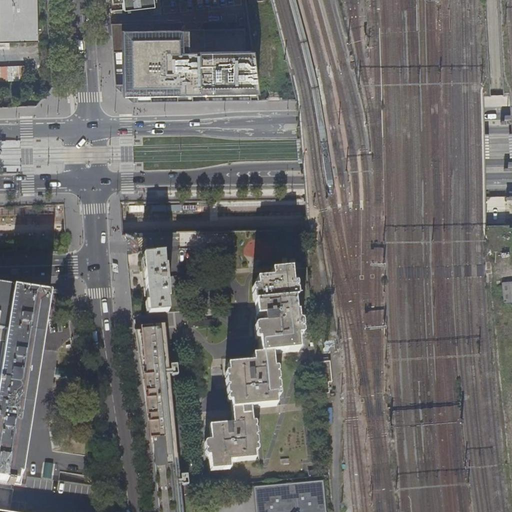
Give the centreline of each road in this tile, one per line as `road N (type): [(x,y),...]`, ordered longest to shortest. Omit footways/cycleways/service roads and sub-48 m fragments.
road 1 (primary): [(249,173),(285,165),(511,161)]
road 2 (primary): [(249,173),(286,180),(511,175)]
road 3 (primary): [(511,129),(285,133),(255,126)]
road 4 (primary): [(511,115),(255,126)]
road 5 (tertiary): [(128,511),(97,261)]
road 6 (primary): [(255,126),(88,128)]
road 7 (primary): [(91,179),(249,173)]
road 8 (tertiary): [(88,128),(80,0)]
